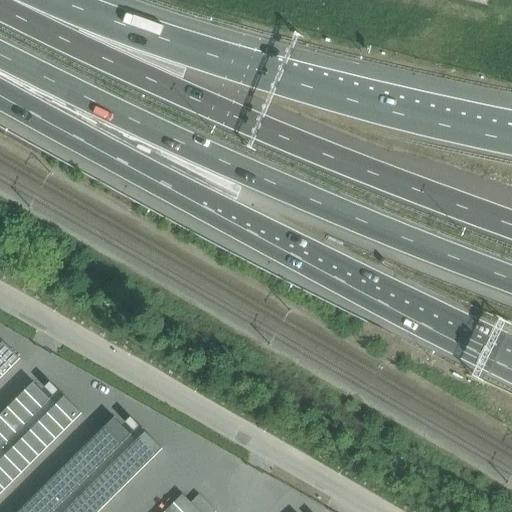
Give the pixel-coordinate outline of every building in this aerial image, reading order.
[(0,379),(20,360),(0,339),(0,379)] [(33,383),(0,416),(0,495),(82,415),(59,392),(50,400),(33,383)] [(114,418),(19,511),(99,511),(128,484),(145,467),(162,450),(131,418),(122,426),(114,418)] [(183,495),(173,504),(181,511),(199,511),(191,503),(183,495)] [(215,511),(199,495),(191,503),(199,511),(215,511)]
